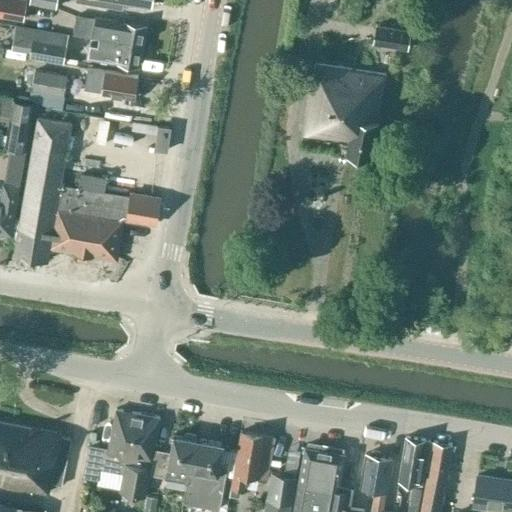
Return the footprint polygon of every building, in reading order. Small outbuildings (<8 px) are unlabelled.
[(0,0),(0,16),(23,20),(27,0),(0,0)] [(123,9),(124,1),(150,6),(151,0),(75,0),(75,1),(123,9)] [(34,12),(33,20),(60,24),(61,16),(34,12)] [(91,38),(142,46),(145,27),(95,17),(91,38)] [(16,24),(11,49),(30,52),(34,27),(16,24)] [(407,49),(410,30),(377,24),(374,44),(407,49)] [(68,34),(34,27),(30,52),(29,57),(63,63),(68,34)] [(139,65),(142,46),(91,38),(88,56),(139,65)] [(371,153),(384,73),(315,61),(304,131),(349,139),(347,149),(371,153)] [(138,75),(104,70),(89,67),(87,76),(85,89),(101,91),(101,93),(135,98),(138,75)] [(64,95),(65,85),(67,75),(35,69),(31,90),(64,95)] [(68,78),(67,101),(83,102),(84,78),(68,78)] [(0,104),(10,107),(12,101),(13,96),(0,93),(0,94),(0,104)] [(9,125),(5,147),(24,151),(32,104),(13,101),(12,107),(9,125)] [(0,104),(0,123),(9,125),(12,107),(10,107),(0,104)] [(69,142),(72,125),(72,122),(37,116),(19,219),(15,218),(12,236),(11,246),(16,247),(14,254),(47,260),(49,248),(116,259),(123,218),(155,223),(159,197),(131,193),(130,197),(104,192),(107,176),(80,171),(77,188),(60,185),(68,142),(69,142)] [(108,137),(108,126),(81,125),(80,136),(108,137)] [(170,128),(162,127),(158,126),(155,148),(167,150),(170,128)] [(0,233),(11,235),(17,202),(20,185),(3,183),(2,189),(0,188),(0,233)] [(148,485),(149,485),(155,448),(155,449),(160,417),(116,409),(108,451),(87,447),(82,477),(98,480),(100,469),(122,473),(119,491),(146,496),(148,485)] [(61,435),(62,433),(0,420),(0,486),(31,493),(32,490),(49,493),(51,483),(62,485),(72,439),(70,437),(61,435)] [(155,448),(151,474),(166,477),(187,481),(187,480),(189,481),(191,470),(192,470),(198,438),(195,433),(187,432),(183,435),(173,433),(170,451),(155,449),(155,448)] [(267,480),(275,438),(240,432),(237,451),(233,476),(231,487),(229,496),(239,498),(241,489),(244,489),(247,476),(267,480)] [(429,440),(414,438),(405,436),(401,463),(398,480),(422,485),(425,471),(427,472),(428,469),(424,468),(429,440)] [(221,463),(223,449),(224,442),(198,438),(192,470),(191,470),(189,481),(187,480),(187,481),(183,502),(220,508),(227,464),(221,463)] [(439,511),(452,444),(443,442),(429,440),(424,468),(428,469),(427,472),(419,511),(439,511)] [(344,454),(342,453),(343,451),(332,449),(332,448),(319,446),(318,446),(308,445),(308,447),(305,446),(299,483),(297,483),(291,511),(364,511),(365,509),(352,507),(354,492),(338,489),(344,454)] [(227,464),(225,475),(233,476),(237,451),(223,449),(221,463),(227,464)] [(390,511),(382,511),(391,458),(380,456),(379,452),(372,451),(370,455),(366,454),(360,488),(374,490),(370,511),(390,511)] [(266,498),(263,511),(289,511),(292,503),(296,477),(271,472),(267,498),(266,498)] [(511,511),(511,479),(477,474),(471,511),(483,511),(484,508),(511,511)] [(412,487),(409,504),(419,505),(421,489),(412,487)] [(153,511),(156,498),(146,496),(143,511),(144,511),(153,511)] [(44,511),(45,509),(22,505),(0,500),(0,511),(44,511)]
